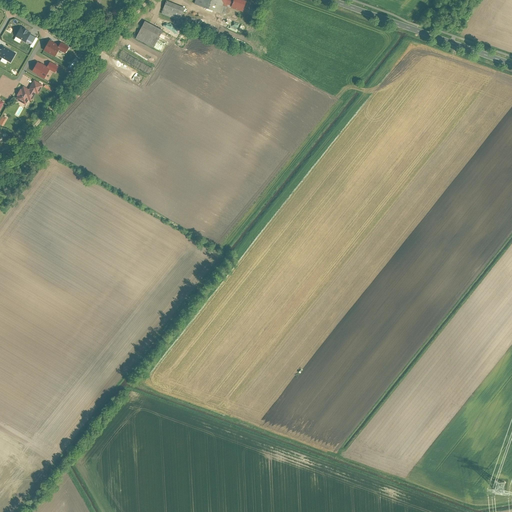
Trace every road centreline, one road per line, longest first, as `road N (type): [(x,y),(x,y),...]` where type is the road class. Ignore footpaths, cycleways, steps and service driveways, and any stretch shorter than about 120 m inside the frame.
road 1 (unclassified): [(0,163),(145,0)]
road 2 (tertiary): [(333,0),(511,63)]
